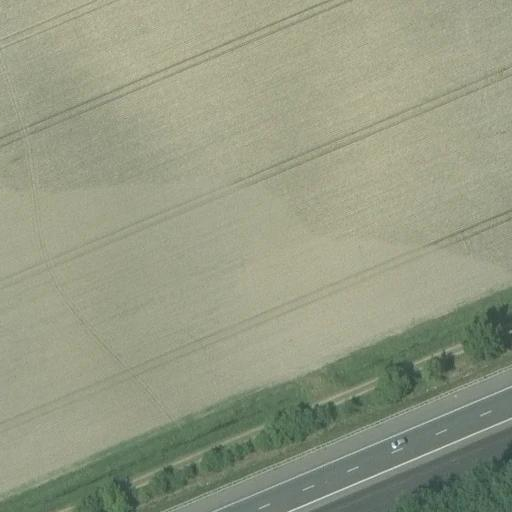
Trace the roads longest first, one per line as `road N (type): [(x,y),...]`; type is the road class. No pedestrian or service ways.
road 1 (track): [(71,511),(511,326)]
road 2 (motorway): [(511,404),(256,511)]
road 3 (motorway): [(363,511),(511,449)]
